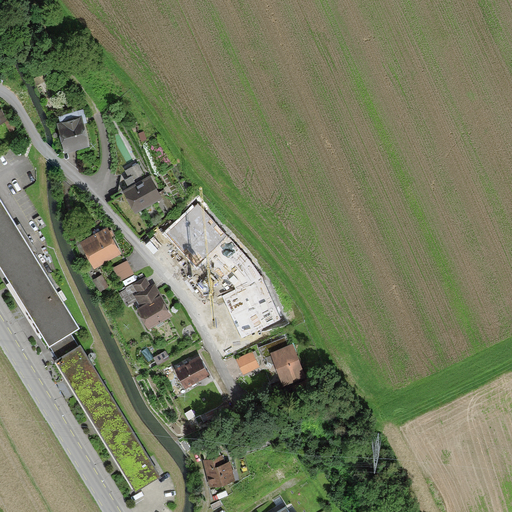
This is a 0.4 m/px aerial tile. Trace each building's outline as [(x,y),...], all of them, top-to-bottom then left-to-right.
[(0,121),(8,117),(3,106),(0,107),(0,121)] [(55,117),(63,149),(85,144),(79,119),(76,120),(74,112),(55,117)] [(12,118),(6,121),(10,130),(16,127),(12,118)] [(124,189),(135,210),(158,197),(147,176),(137,181),(135,178),(143,174),(138,165),(123,172),(130,186),(124,189)] [(0,194),(0,262),(138,487),(161,473),(72,328),(80,323),(0,194)] [(198,205),(168,233),(197,264),(207,256),(227,236),(198,205)] [(108,230),(79,245),(92,270),(121,255),(108,230)] [(236,290),(262,278),(249,260),(227,236),(207,256),(230,280),(236,290)] [(126,263),(113,269),(119,281),(132,274),(126,263)] [(106,287),(100,277),(93,281),(99,291),(106,287)] [(236,290),(223,296),(242,337),(281,319),(262,278),(236,290)] [(140,309),(136,311),(147,330),(171,317),(153,286),(150,288),(145,279),(133,286),(137,294),(133,297),(140,309)] [(293,341),(270,350),(282,382),(306,373),(293,341)] [(245,373),(262,366),(255,350),(238,357),(245,373)] [(164,354),(154,358),(157,365),(167,360),(164,354)] [(173,367),(184,389),(209,376),(198,354),(173,367)] [(237,438),(241,449),(261,443),(257,431),(237,438)] [(204,460),(210,488),(234,483),(234,481),(239,480),(236,469),(232,470),(231,462),(224,464),(223,456),(204,460)]
